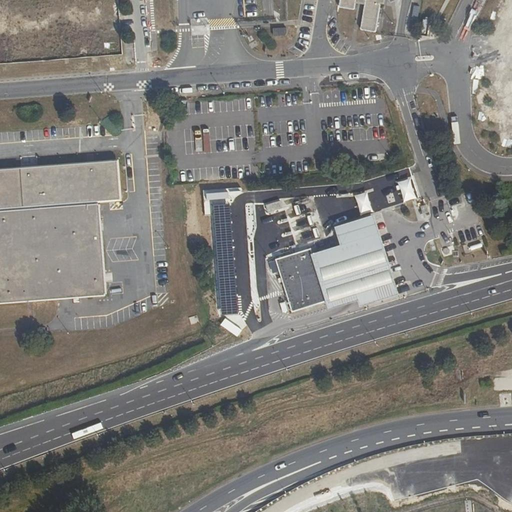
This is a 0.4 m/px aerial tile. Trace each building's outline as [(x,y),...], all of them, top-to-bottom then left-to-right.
[(340,0),(339,8),(354,11),(356,2),(365,4),(361,31),(375,34),(381,0),(340,0)] [(219,20),(218,1),(207,2),(208,20),(219,20)] [(0,303),(107,295),(101,205),(97,205),(97,201),(121,199),(118,162),(0,168),(0,303)] [(341,245),(311,255),(328,310),(344,306),(358,301),(360,307),(399,295),(392,272),(374,215),(335,227),(341,245)] [(292,312),(326,302),(314,257),(311,249),(276,260),(292,312)]
